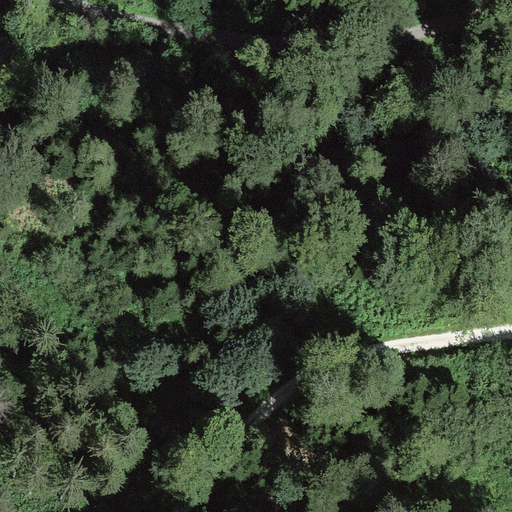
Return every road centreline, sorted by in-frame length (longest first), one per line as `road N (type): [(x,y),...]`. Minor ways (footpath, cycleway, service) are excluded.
road 1 (track): [(55,0),(193,34),(314,46),(372,41),(511,2)]
road 2 (track): [(511,333),(368,352),(306,373),(247,426),(183,511)]
